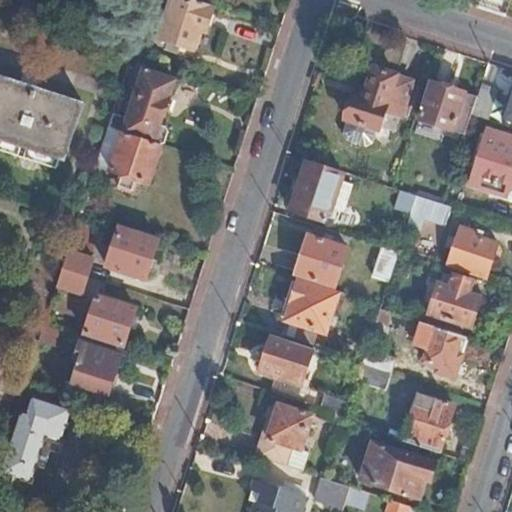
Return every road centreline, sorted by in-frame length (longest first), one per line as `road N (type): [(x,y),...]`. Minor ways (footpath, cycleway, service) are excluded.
road 1 (residential): [(152,511),(317,0)]
road 2 (residential): [(366,0),(511,47)]
